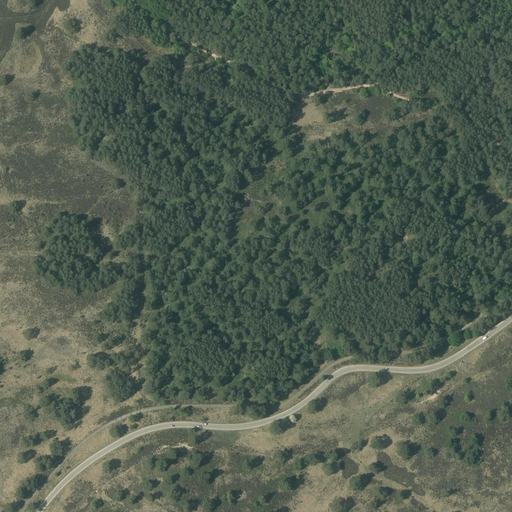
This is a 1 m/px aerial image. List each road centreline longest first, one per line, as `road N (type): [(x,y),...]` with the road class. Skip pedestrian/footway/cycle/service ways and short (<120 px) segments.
road 1 (tertiary): [(39,511),(68,477),(132,435),(164,425),(270,422),(340,371),(440,366),(511,318)]
road 2 (track): [(293,98),(372,85),(455,112),(504,152),(511,173)]
road 3 (track): [(130,0),(255,77)]
